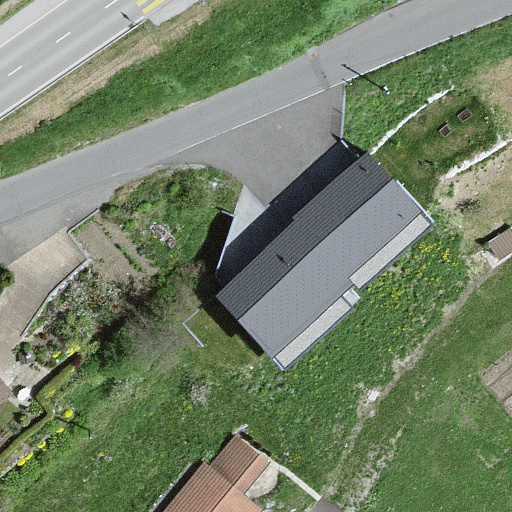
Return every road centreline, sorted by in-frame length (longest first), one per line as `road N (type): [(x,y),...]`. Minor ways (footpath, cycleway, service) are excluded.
road 1 (residential): [(0,199),(467,0)]
road 2 (tertiary): [(0,81),(117,0)]
